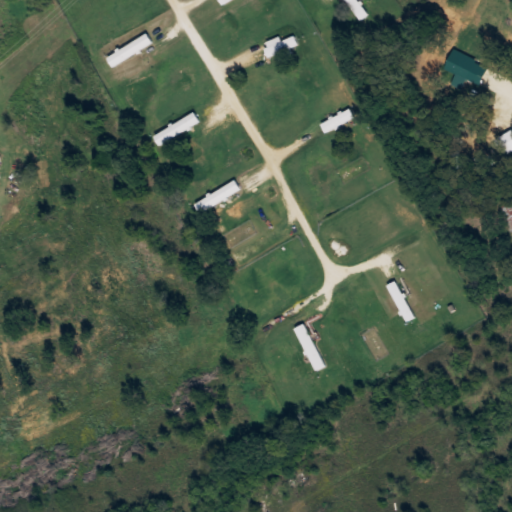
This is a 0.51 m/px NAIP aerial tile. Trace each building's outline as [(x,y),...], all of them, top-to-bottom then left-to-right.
[(110,58),(116,67),(157,42),(151,32),(110,58)] [(273,55),(303,46),(299,34),(269,43),(273,55)] [(330,133),(357,115),(352,107),(324,125),(330,133)] [(157,132),(161,142),(205,124),(201,113),(157,132)] [(203,214),(243,188),(237,178),(197,204),(203,214)] [(410,321),(420,316),(398,280),(389,286),(410,321)] [(331,365),(308,323),(297,329),(320,370),(331,365)]
